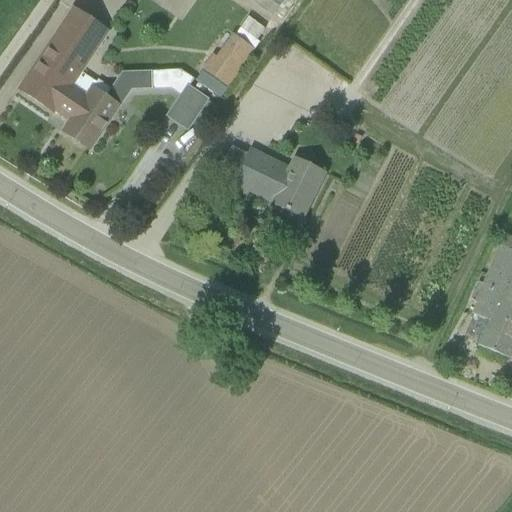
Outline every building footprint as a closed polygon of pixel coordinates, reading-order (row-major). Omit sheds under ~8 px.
[(248,0),(272,18),(275,15),(282,20),(294,4),(288,0),(248,0)] [(73,10),(18,91),(53,115),(55,112),(70,122),(62,134),(89,152),(119,107),(115,105),(119,98),(110,92),(106,98),(92,89),(96,84),(81,74),(108,33),(73,10)] [(232,36),(216,58),(212,55),(201,71),(205,74),(227,90),(255,52),(232,36)] [(172,73),(119,71),(118,91),(154,92),(155,80),(171,81),(172,73)] [(187,86),(165,119),(188,134),(209,101),(187,86)] [(358,147),(361,139),(355,136),(352,143),(358,147)] [(249,151),(232,185),(273,205),(273,206),(302,220),(324,175),(295,161),(290,172),(249,151)] [(511,236),(509,234),(503,243),(511,248),(511,236)] [(488,323),(478,348),(508,360),(511,349),(511,252),(501,248),(484,286),(480,284),(472,303),(478,306),(473,316),(488,323)]
